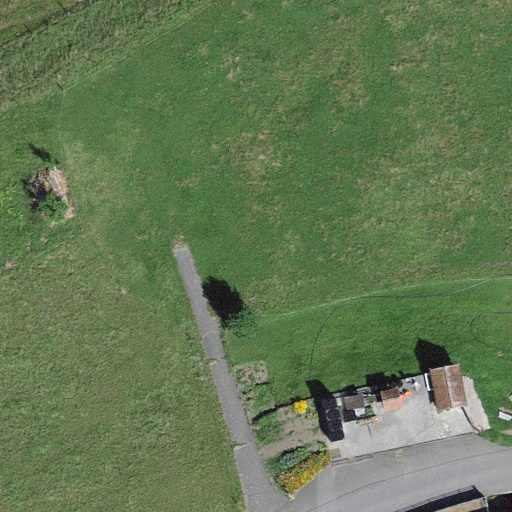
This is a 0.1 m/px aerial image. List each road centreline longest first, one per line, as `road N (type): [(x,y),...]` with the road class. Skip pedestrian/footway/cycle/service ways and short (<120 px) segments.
road 1 (track): [(179,241),(263,511)]
road 2 (unclassified): [(511,471),(378,511)]
